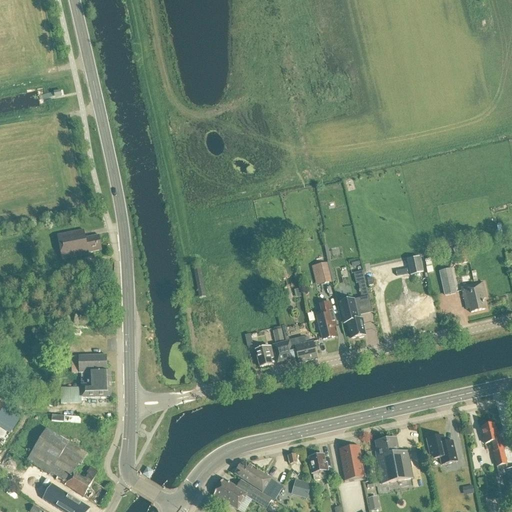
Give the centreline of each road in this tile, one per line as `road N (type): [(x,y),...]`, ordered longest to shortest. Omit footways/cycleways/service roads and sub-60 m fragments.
road 1 (primary): [(130,405),(124,232),(73,0)]
road 2 (unclassified): [(511,321),(130,405)]
road 3 (primary): [(178,508),(202,472),(237,448),(511,383)]
